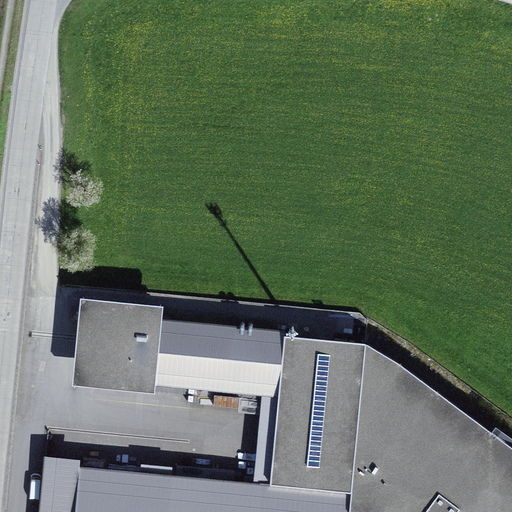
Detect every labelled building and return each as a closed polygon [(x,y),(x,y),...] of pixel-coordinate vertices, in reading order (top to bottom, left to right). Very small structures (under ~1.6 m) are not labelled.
[(164,309),(81,301),(72,388),(155,397),(156,388),(163,321),(164,309)] [(285,333),(163,321),(156,388),(278,398),(285,339),(285,333)] [(271,488),(351,496),(365,345),(285,339),(278,398),(271,488)] [(349,511),(511,511),(511,453),(365,345),(351,496),(349,511)] [(349,511),(351,496),(271,488),(80,470),(80,462),(44,458),(38,511),(349,511)]
